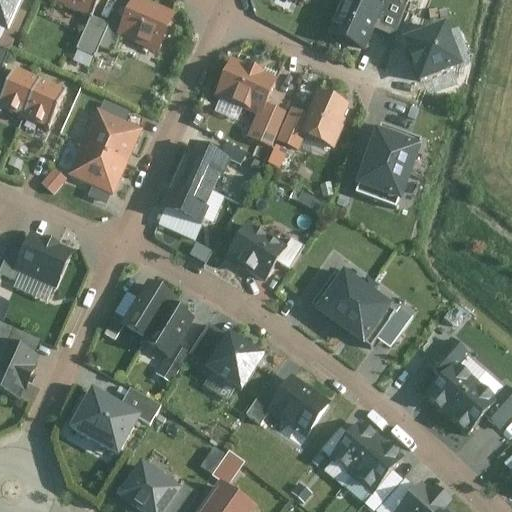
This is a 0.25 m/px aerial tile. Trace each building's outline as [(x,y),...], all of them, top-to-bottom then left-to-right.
[(0,0),(0,27),(7,31),(8,30),(16,11),(20,0),(0,0)] [(50,1),(49,3),(51,4),(51,3),(91,20),(92,21),(93,20),(101,0),(51,0),(51,1),(50,1)] [(357,0),(346,0),(331,36),(364,51),(372,31),(381,11),(380,10),(357,0)] [(121,36),(158,52),(173,19),(136,3),(128,20),(121,36)] [(91,20),(77,51),(78,52),(79,51),(95,57),(94,59),(95,60),(100,48),(106,34),(109,27),(93,20),(92,21),(91,20)] [(409,44),(406,45),(407,47),(408,47),(411,57),(412,59),(413,58),(417,69),(415,69),(416,72),(417,72),(420,81),(421,84),(423,83),(423,82),(457,69),(457,70),(459,69),(458,67),(445,33),(445,31),(442,31),(442,32),(409,45),(409,44)] [(232,65),(218,98),(261,117),(265,108),(276,84),(261,77),(262,76),(248,69),(247,71),(232,65)] [(16,71),(2,104),(33,115),(45,83),(16,71)] [(76,96),(45,83),(33,115),(63,128),(76,96)] [(305,119),(298,135),(305,138),(333,150),(342,130),(338,128),(347,108),(319,96),(309,120),(305,118),(305,119)] [(261,117),(256,128),(277,137),(286,117),(265,108),(261,117)] [(293,113),(279,143),(298,152),(305,138),(298,135),(305,119),(293,113)] [(98,114),(85,145),(84,146),(127,165),(141,134),(125,126),(107,118),(100,115),(98,114)] [(381,128),(369,162),(409,177),(422,142),(381,128)] [(84,146),(70,178),(94,188),(112,196),(113,197),(127,165),(84,146)] [(223,160),(242,165),(245,152),(226,147),(223,160)] [(194,148),(179,179),(213,194),(227,163),(221,160),(194,148)] [(369,162),(356,197),(396,211),(409,177),(369,162)] [(42,185),(54,196),(68,181),(56,170),(42,185)] [(179,179),(165,211),(166,211),(198,226),(201,220),(213,194),(179,179)] [(248,227),(228,259),(266,283),(277,265),(286,252),(285,251),(248,227)] [(33,238),(18,272),(64,292),(79,258),(33,238)] [(337,273),(312,308),(341,329),(367,294),(361,290),(337,273)] [(132,328),(154,343),(178,306),(184,297),(161,282),(132,328)] [(367,294),(341,329),(371,351),(377,342),(396,317),(396,316),(372,298),(367,294)] [(200,319),(178,306),(154,343),(151,348),(173,362),(200,319)] [(215,361),(208,372),(241,394),(263,360),(230,338),(229,340),(216,359),(215,359),(214,360),(215,361)] [(0,353),(0,392),(18,401),(23,390),(26,391),(35,372),(31,371),(37,359),(34,358),(8,346),(4,345),(3,346),(0,353)] [(443,382),(426,401),(447,419),(476,386),(475,386),(456,369),(455,368),(443,382)] [(280,397),(269,412),(271,413),(283,421),(284,429),(300,427),(310,433),(306,438),(307,438),(329,408),(291,381),(280,397)] [(476,386),(447,419),(468,438),(485,419),(497,405),(496,404),(476,387),(476,386)] [(131,391),(120,410),(139,421),(149,402),(131,391)] [(505,435),(511,421),(511,395),(509,394),(490,427),(505,435)] [(93,395),(73,432),(118,457),(139,421),(120,410),(93,395)] [(222,420),(212,435),(227,445),(237,430),(222,420)] [(360,427),(332,460),(353,478),(381,445),(360,427)] [(381,445),(353,478),(354,478),(374,496),(403,463),(381,445)] [(230,486),(246,463),(229,452),(214,475),(230,486)] [(118,504),(129,511),(173,511),(185,495),(143,467),(118,504)] [(254,511),(223,490),(208,511),(254,511)] [(403,511),(402,511),(446,511),(445,510),(449,506),(436,494),(432,499),(422,490),(419,493),(403,511)]
